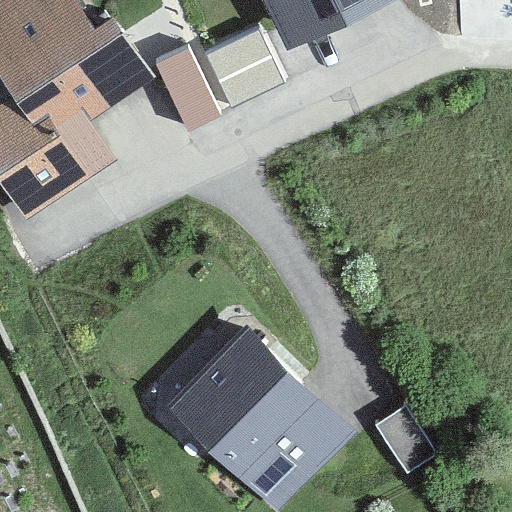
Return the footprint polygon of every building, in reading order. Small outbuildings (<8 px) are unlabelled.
[(99,18),(87,0),(0,0),(0,61),(20,90),(0,103),(0,171),(33,220),(101,173),(73,133),(161,73),(116,6),(99,18)] [(263,0),(287,50),(397,0),(263,0)] [(233,99),(291,75),(266,16),(209,40),(233,99)] [(199,34),(162,51),(192,118),(229,101),(199,34)] [(358,423),(243,319),(166,404),(281,508),(358,423)]
